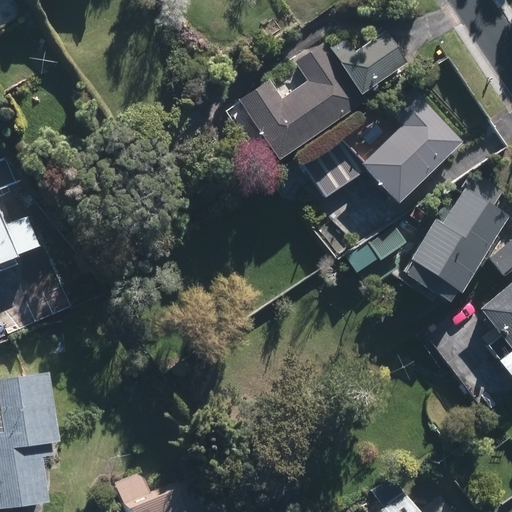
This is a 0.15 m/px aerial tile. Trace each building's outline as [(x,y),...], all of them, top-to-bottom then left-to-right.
[(340,38),(243,104),(278,156),(404,71),(384,42),(356,61),(340,38)] [(326,191),(362,168),(396,203),(458,143),(412,96),(392,115),(404,127),(380,150),(362,124),(306,161),(326,191)] [(416,265),(408,277),(448,302),(501,220),(462,196),(444,224),(438,220),(411,262),(416,265)] [(0,228),(0,260),(30,250),(21,225),(1,232),(0,228)] [(511,242),(491,260),(503,275),(511,267),(511,242)] [(511,291),(477,321),(511,362),(511,291)] [(55,452),(44,378),(0,384),(0,386),(7,434),(0,434),(0,508),(41,503),(34,455),(55,452)] [(178,511),(179,511),(170,491),(128,509),(129,511),(178,511)] [(409,511),(402,501),(384,511),(409,511)]
